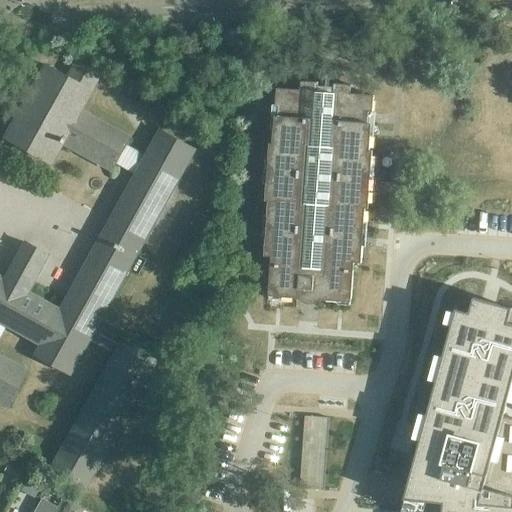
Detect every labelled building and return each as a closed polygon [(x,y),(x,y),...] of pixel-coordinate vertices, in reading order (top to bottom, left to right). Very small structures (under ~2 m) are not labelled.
[(25,241),(5,277),(0,273),(0,400),(8,405),(29,369),(27,369),(27,370),(2,356),(2,355),(0,353),(0,335),(6,324),(41,343),(35,353),(71,373),(194,150),(159,131),(145,156),(125,145),(128,138),(79,111),(100,74),(77,61),(67,77),(46,65),(5,138),(50,163),(62,142),(111,169),(115,162),(135,173),(60,308),(28,290),(48,254),(25,241)] [(276,88),(274,116),(272,143),(269,143),(264,200),(268,200),(264,256),(271,256),(268,293),(280,293),(280,296),(298,298),(303,302),(307,303),(311,303),(314,303),(318,301),(320,300),(338,301),(339,298),(351,299),(353,262),(360,263),(365,207),(368,208),(372,151),(368,150),(370,123),(373,95),(349,93),(350,84),(333,83),(333,87),(317,86),(318,82),(300,81),(299,90),(276,88)] [(57,207),(75,217),(79,210),(61,200),(57,207)] [(407,483),(403,499),(404,499),(417,500),(426,501),(442,503),(441,511),(511,511),(511,505),(511,500),(511,418),(503,416),(507,401),(511,381),(511,308),(473,297),(468,312),(455,309),(454,312),(450,325),(442,356),(435,381),(426,415),(419,440),(407,483)] [(116,336),(54,465),(91,483),(154,354),(116,336)] [(28,477),(21,490),(35,498),(42,484),(28,477)]
